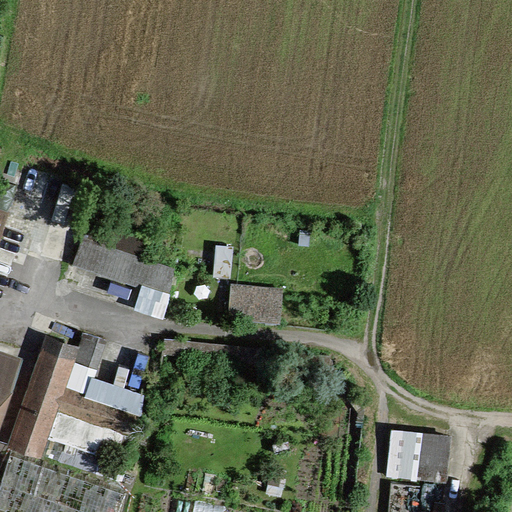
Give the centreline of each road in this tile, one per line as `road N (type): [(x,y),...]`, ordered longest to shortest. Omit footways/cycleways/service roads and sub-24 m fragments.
road 1 (track): [(409,0),(370,330),(375,363),(415,402),(511,419)]
road 2 (track): [(367,511),(380,372)]
